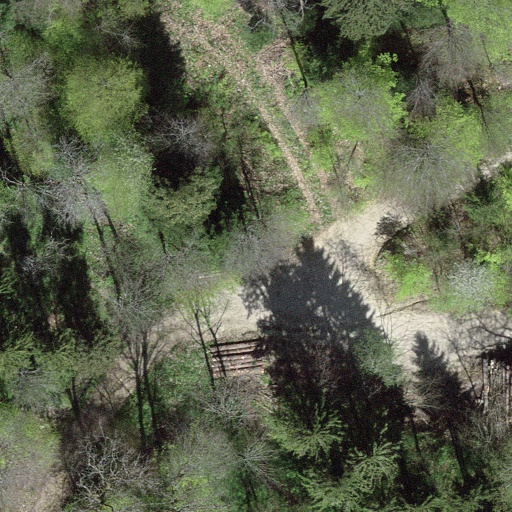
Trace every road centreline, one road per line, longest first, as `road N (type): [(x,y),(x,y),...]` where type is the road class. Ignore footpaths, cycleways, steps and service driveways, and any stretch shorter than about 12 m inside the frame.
road 1 (track): [(511,152),(359,228),(329,252),(315,293),(329,320),(377,346),(423,349),(511,333)]
road 2 (track): [(47,511),(89,424),(131,356),(160,327),(225,302),(315,293)]
